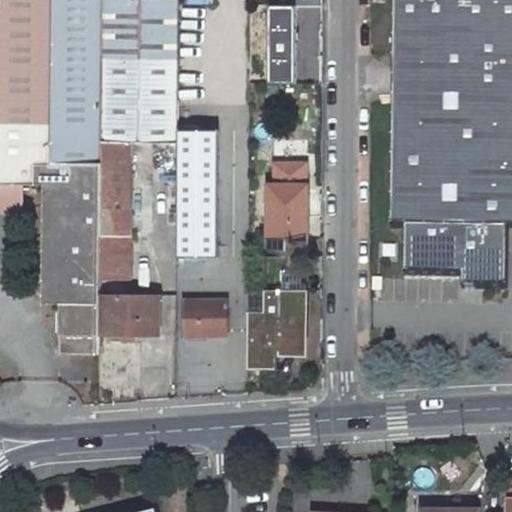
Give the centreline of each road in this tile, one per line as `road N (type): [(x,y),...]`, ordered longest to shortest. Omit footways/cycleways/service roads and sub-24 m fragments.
road 1 (unclassified): [(340,418),(343,0)]
road 2 (tertiary): [(511,410),(340,418)]
road 3 (tertiary): [(225,428),(79,437)]
